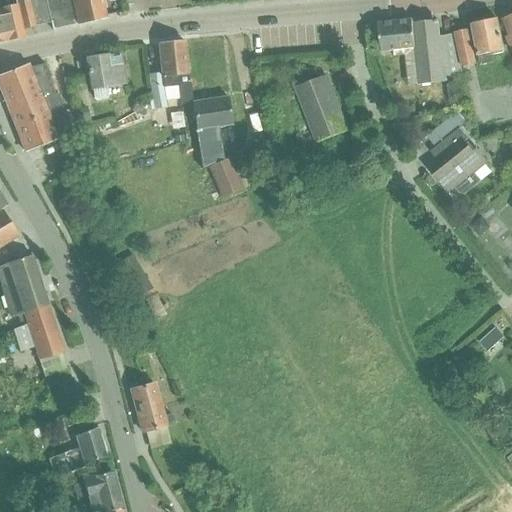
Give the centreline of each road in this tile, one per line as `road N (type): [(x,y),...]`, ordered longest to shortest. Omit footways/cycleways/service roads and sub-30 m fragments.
road 1 (residential): [(0,60),(141,30),(423,3)]
road 2 (tertiary): [(0,153),(83,302),(141,511)]
